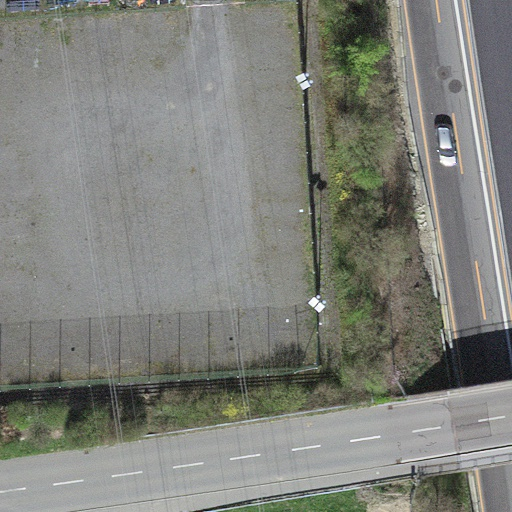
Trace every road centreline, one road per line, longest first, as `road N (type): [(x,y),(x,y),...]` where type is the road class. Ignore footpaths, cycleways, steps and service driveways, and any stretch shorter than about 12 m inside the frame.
road 1 (tertiary): [(0,491),(511,417)]
road 2 (motorway): [(491,0),(511,132)]
